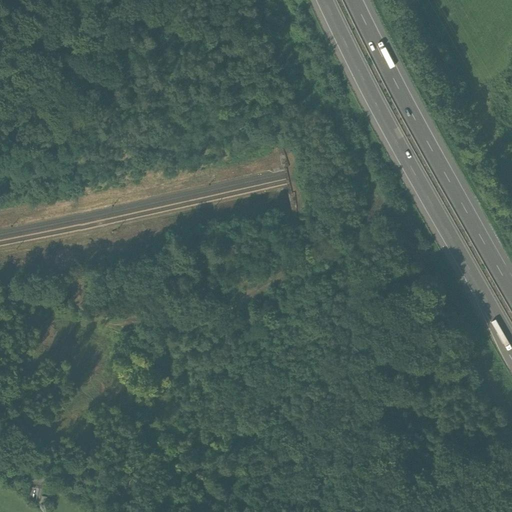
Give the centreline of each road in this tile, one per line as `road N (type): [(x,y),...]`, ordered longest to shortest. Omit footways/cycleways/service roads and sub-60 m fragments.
road 1 (motorway): [(328,0),(511,350)]
road 2 (track): [(464,322),(354,136),(290,0)]
road 3 (motorway): [(511,292),(353,0)]
